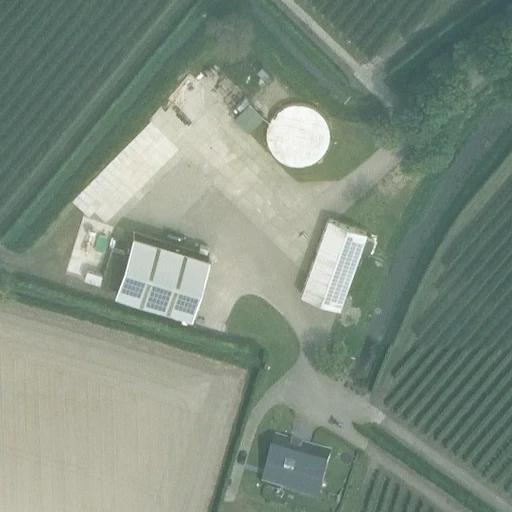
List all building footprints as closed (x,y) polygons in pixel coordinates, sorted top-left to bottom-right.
[(234,117),(248,131),(263,117),(249,103),(234,117)] [(269,145),(273,154),(281,161),(290,166),(300,167),(311,164),(319,159),(326,151),(329,139),(328,128),(323,117),(314,110),(303,106),(293,106),(284,109),(275,116),(270,124),(268,134),(269,145)] [(365,230),(328,217),(301,292),(339,305),(365,230)] [(115,290),(159,304),(193,314),(211,256),(133,232),(115,290)] [(324,484),(332,455),(276,440),(268,469),(324,484)]
